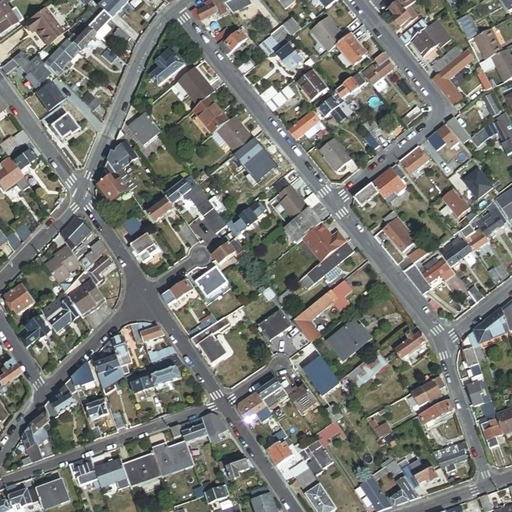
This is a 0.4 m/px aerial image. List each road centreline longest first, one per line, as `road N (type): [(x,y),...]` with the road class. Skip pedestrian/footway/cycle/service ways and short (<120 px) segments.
road 1 (residential): [(357,0),(446,113),(332,203)]
road 2 (residential): [(175,7),(332,203)]
road 3 (residential): [(0,484),(221,404)]
road 4 (residential): [(81,197),(145,44),(175,7)]
road 5 (residential): [(332,203),(441,343)]
road 6 (residential): [(441,343),(487,483)]
road 7 (residential): [(145,293),(44,393)]
road 8 (residential): [(0,84),(81,197)]
road 9 (residential): [(145,293),(221,404)]
road 10 (residential): [(221,404),(296,511)]
